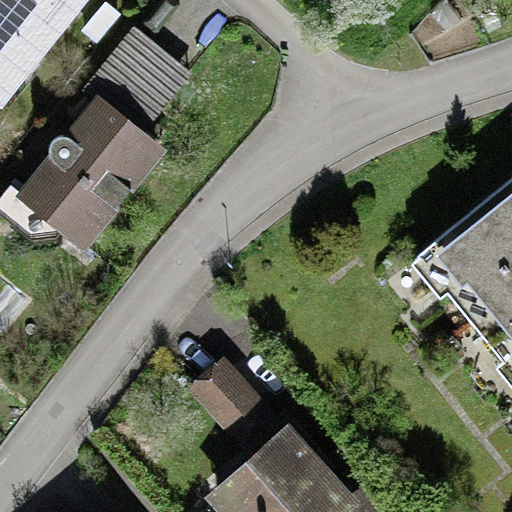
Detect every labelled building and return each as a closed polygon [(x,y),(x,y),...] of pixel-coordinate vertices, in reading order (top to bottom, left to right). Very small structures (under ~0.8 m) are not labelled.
[(0,0),(0,55),(22,74),(81,0),(0,0)] [(55,162),(27,198),(81,241),(156,148),(138,133),(189,71),(136,28),(85,90),(101,103),(73,139),(62,136),(52,141),(49,152),(55,162)] [(511,176),(417,254),(503,360),(511,354),(511,176)] [(223,367),(199,388),(239,433),(263,411),(223,367)] [(308,457),(287,434),(218,497),(231,511),(412,511),(376,471),(345,499),(323,475),(334,465),(319,447),(308,457)]
